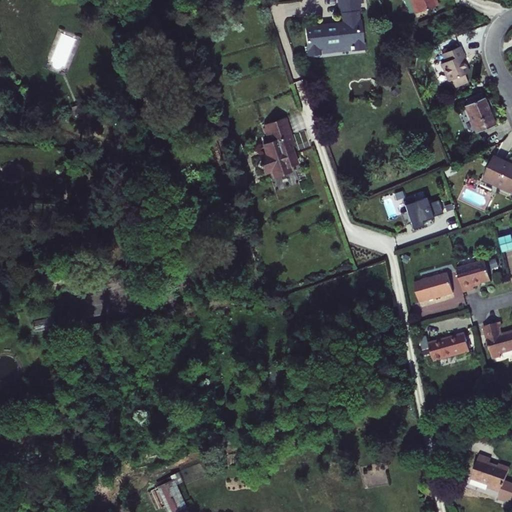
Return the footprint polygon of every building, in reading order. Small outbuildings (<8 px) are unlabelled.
[(362,9),(360,0),(359,0),(336,2),(338,18),(340,18),(341,28),(315,31),(315,29),(303,30),(305,52),(303,52),(303,60),(306,60),(306,61),(318,60),(318,53),(350,49),(350,51),(348,51),(349,55),(350,55),(351,57),(362,55),(359,27),(357,27),(356,17),(358,17),(358,9),(362,9)] [(404,0),(410,16),(431,9),(428,0),(404,0)] [(461,65),(456,52),(439,60),(442,67),(438,68),(445,86),(449,85),(452,93),(464,88),(461,80),(464,79),(459,66),(461,65)] [(479,104),(460,111),(472,138),(490,131),(479,104)] [(283,118),(262,125),(263,128),(261,129),(264,140),(267,139),(267,142),(260,144),(263,153),(256,156),(257,159),(253,167),(260,171),(262,174),(270,171),(272,177),(288,172),(286,167),(295,164),(289,147),(292,146),(283,118)] [(511,164),(495,156),(484,182),(511,193),(511,164)] [(401,214),(405,226),(411,224),(414,231),(425,227),(423,223),(434,219),(434,218),(444,214),(439,201),(429,204),(427,199),(416,203),(414,199),(404,202),(407,212),(401,214)] [(511,239),(502,242),(504,251),(511,249),(511,239)] [(487,259),(459,267),(465,291),(476,288),(475,286),(483,284),(482,282),(492,279),(487,259)] [(449,273),(416,282),(422,301),(455,292),(449,273)] [(496,327),(479,331),(487,360),(511,353),(511,342),(510,336),(496,340),(495,334),(497,333),(496,327)] [(461,340),(425,350),(429,367),(465,357),(461,340)] [(486,460),(473,455),(465,479),(484,486),(482,490),(495,495),(505,468),(493,464),(492,467),(484,464),(486,460)] [(191,511),(180,483),(184,481),(181,475),(152,487),(160,508),(168,505),(171,511),(191,511)]
